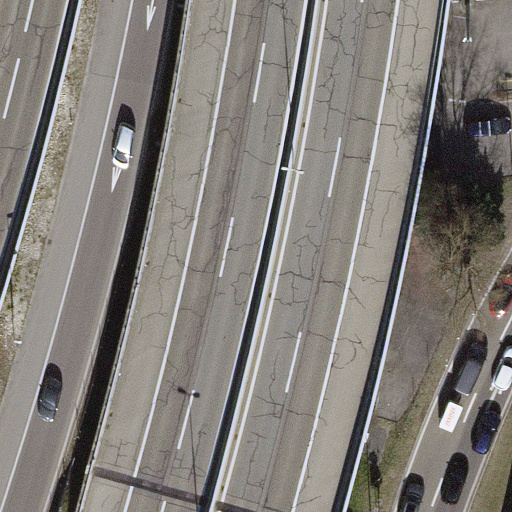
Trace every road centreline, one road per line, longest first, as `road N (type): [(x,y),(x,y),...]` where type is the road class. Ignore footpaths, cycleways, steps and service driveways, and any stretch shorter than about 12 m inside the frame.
road 1 (motorway): [(152,0),(114,187),(21,511)]
road 2 (motorway): [(268,0),(227,233),(160,511)]
road 3 (motorway): [(259,511),(338,167),(364,0)]
road 4 (primary): [(235,0),(283,79),(351,118),(443,135),(511,135)]
road 5 (motorway): [(430,511),(511,320)]
road 6 (motorway): [(32,0),(0,134)]
